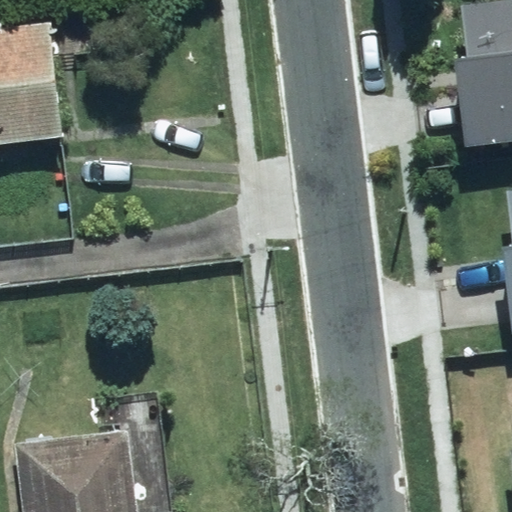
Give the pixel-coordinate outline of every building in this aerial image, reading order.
[(445,70),(454,159),(511,152),(511,9),(497,11),(502,64),(445,70)] [(42,29),(0,33),(0,150),(54,145),(42,29)] [(507,257),(492,259),(503,346),(511,344),(511,207),(500,209),(507,257)] [(105,442),(9,452),(15,511),(168,511),(157,405),(102,411),(105,442)] [(511,511),(511,458),(499,460),(503,511),(511,511)]
